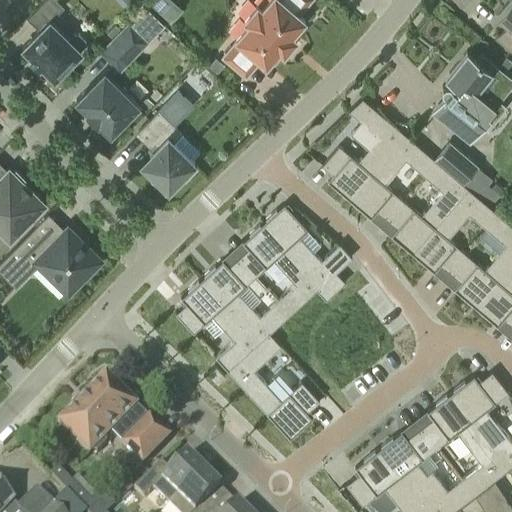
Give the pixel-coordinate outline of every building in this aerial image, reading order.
[(64,6),(57,0),(43,0),(27,17),(39,30),(22,47),(31,56),(29,58),(38,67),(41,65),(54,78),(80,50),(79,49),(85,43),(85,39),(78,32),(74,32),(68,38),(50,20),(64,6)] [(150,0),(149,2),(159,11),(168,0),(150,0)] [(243,19),(248,23),(235,38),(236,40),(222,56),(245,76),(259,59),(265,64),(278,49),(283,53),(296,38),(291,34),(304,19),(298,13),(309,0),(267,0),(261,8),(256,4),(243,19)] [(507,22),(495,36),(511,50),(511,0),(508,0),(497,13),(507,22)] [(104,71),(104,70),(76,99),(87,110),(85,112),(96,123),(99,121),(110,133),(113,129),(118,131),(125,124),(123,119),(138,104),(111,77),(119,69),(164,23),(145,5),(120,31),(112,39),(101,51),(112,62),(104,71)] [(112,39),(120,31),(115,26),(107,34),(112,39)] [(447,83),(444,84),(441,88),(443,93),(445,94),(442,97),(442,98),(442,99),(444,100),(438,108),(438,107),(437,108),(433,112),(469,141),(482,124),(487,128),(504,107),(500,103),(502,101),(494,95),(498,91),(496,90),(490,86),(502,71),(504,72),(504,71),(480,51),(475,57),(466,50),(444,78),(451,83),(450,84),(447,83)] [(198,62),(188,72),(200,84),(211,74),(198,62)] [(345,196),(346,195),(349,198),(404,133),(359,95),(346,108),(379,136),(358,161),(350,154),(339,145),(322,165),(332,173),(326,179),(335,187),(345,196)] [(150,155),(144,161),(149,166),(146,168),(153,175),(150,178),(164,193),(182,175),(185,178),(198,165),(172,141),(181,133),(158,110),(137,132),(155,148),(149,154),(150,155)] [(363,210),(381,226),(403,199),(393,191),(393,190),(385,183),(406,159),(424,174),(436,160),(435,159),(404,133),(349,198),(353,201),(352,202),(362,211),(363,210)] [(477,164),(450,141),(435,159),(436,160),(462,182),(477,164)] [(436,160),(424,174),(443,190),(422,215),(414,208),(413,208),(403,199),(381,226),(399,241),(398,241),(409,250),(409,249),(413,252),(468,187),(462,182),(436,160)] [(13,172),(8,168),(0,176),(0,248),(8,240),(9,241),(46,204),(22,181),(24,179),(15,170),(13,172)] [(469,213),(488,228),(500,214),(468,187),(413,252),(416,255),(415,256),(426,265),(426,264),(444,280),(466,253),(456,244),(448,237),(469,213)] [(265,218),(261,221),(319,284),(317,286),(327,297),(346,279),(336,268),(350,256),(338,242),(319,259),(298,235),(306,228),(288,209),(290,208),(283,201),(274,209),(264,218),(265,218)] [(511,224),(500,214),(488,228),(506,244),(485,269),(477,262),(466,253),(444,280),(462,295),(472,304),(473,303),(476,306),(511,263),(511,224)] [(230,249),(254,275),(264,266),(272,259),(294,282),(276,299),(288,312),(317,286),(319,284),(261,221),(258,224),(257,224),(248,233),(230,249)] [(34,227),(0,261),(0,271),(15,287),(37,265),(45,272),(51,266),(70,285),(80,275),(83,278),(95,266),(92,263),(95,259),(76,241),(79,237),(67,225),(50,242),(34,227)] [(288,312),(276,299),(258,315),(252,309),(247,302),(246,302),(236,291),(244,284),(254,275),(230,249),(213,265),(203,274),(203,275),(200,278),(257,340),(267,331),(267,332),(288,312)] [(511,290),(511,263),(476,306),(480,309),(479,310),(489,319),(490,318),(508,333),(511,328),(511,291),(511,290)] [(226,369),(257,340),(200,278),(197,281),(196,280),(186,289),(187,289),(178,298),(183,304),(174,312),(192,331),(202,322),(203,322),(211,315),(221,326),(226,332),(227,332),(232,339),(214,355),(226,369)] [(267,331),(257,340),(226,369),(289,437),(293,433),(293,434),(303,425),(312,416),(307,410),(318,399),(300,380),(288,392),(288,391),(280,399),(266,384),(267,384),(261,378),(256,373),(252,369),(279,344),(267,332),(267,331)] [(224,376),(216,367),(208,373),(217,383),(224,376)] [(473,374),(450,393),(509,468),(511,465),(511,439),(511,441),(486,409),(494,402),(508,391),(492,371),(478,381),(473,374)] [(106,444),(104,438),(115,427),(127,439),(122,444),(142,464),(169,437),(149,417),(148,418),(135,406),(136,405),(104,374),(56,422),(89,454),(91,452),(96,453),(106,444)] [(419,427),(435,448),(448,438),(457,432),(481,464),(460,480),(473,496),(494,480),(508,468),(509,468),(450,393),(427,410),(431,417),(419,427)] [(401,430),(378,448),(426,511),(451,511),(473,496),(460,480),(438,496),(414,465),(422,458),(435,448),(419,427),(406,437),(401,430)] [(426,511),(378,448),(362,460),(363,460),(353,468),(358,474),(346,484),(362,504),(376,494),(384,488),(403,511),(426,511)] [(152,489),(168,505),(203,470),(186,454),(169,471),(160,462),(133,488),(143,498),(152,489)] [(52,476),(86,511),(106,511),(114,505),(107,497),(93,496),(89,500),(59,468),(52,476)] [(174,511),(210,511),(202,504),(219,487),(203,470),(168,505),(174,511)] [(494,480),(475,494),(475,495),(485,511),(511,511),(511,509),(504,497),(505,497),(494,480)] [(0,488),(0,511),(19,511),(22,510),(12,501),(0,488)] [(62,511),(53,502),(43,511),(62,511)] [(244,511),(236,503),(227,511),(244,511)]
